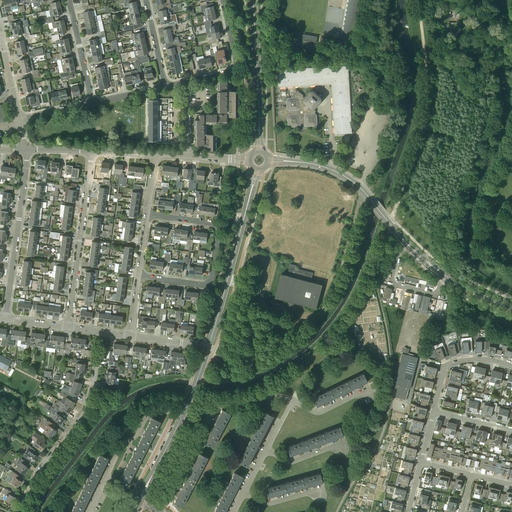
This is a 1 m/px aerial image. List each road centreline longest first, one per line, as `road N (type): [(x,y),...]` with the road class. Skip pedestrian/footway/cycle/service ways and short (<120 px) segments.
road 1 (track): [(389,222),(427,111),(429,0)]
road 2 (residential): [(22,511),(37,475),(81,416),(102,332)]
road 3 (residential): [(159,511),(214,407),(291,400)]
road 4 (residential): [(140,277),(207,283),(218,233),(212,223),(148,215)]
road 5 (secondary): [(208,347),(257,170)]
road 6 (residential): [(68,327),(91,151)]
road 7 (residential): [(6,319),(24,149)]
road 8 (residential): [(89,511),(121,446),(148,413),(159,408),(181,417)]
road 9 (secondary): [(254,0),(259,149)]
road 10 (residential): [(165,86),(236,68),(224,0)]
